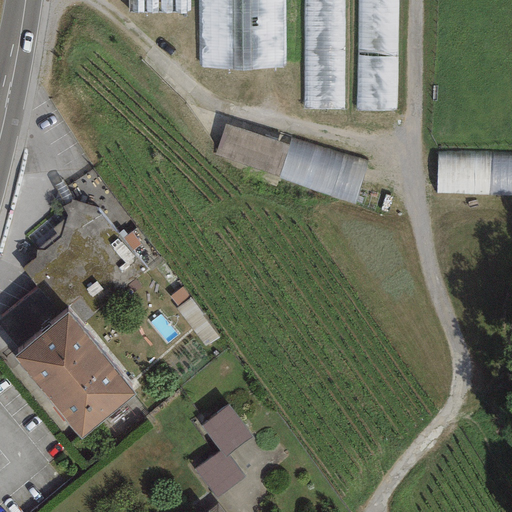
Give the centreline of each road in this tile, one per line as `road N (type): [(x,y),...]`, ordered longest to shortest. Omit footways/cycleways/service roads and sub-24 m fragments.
road 1 (track): [(374,511),(462,390),(410,189),(356,141),(178,82),(87,0)]
road 2 (track): [(410,189),(417,0)]
